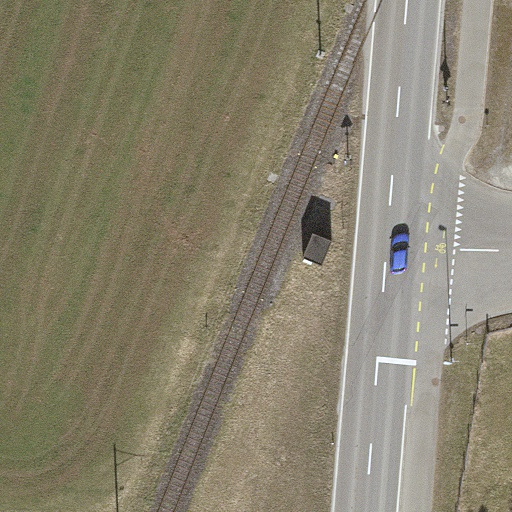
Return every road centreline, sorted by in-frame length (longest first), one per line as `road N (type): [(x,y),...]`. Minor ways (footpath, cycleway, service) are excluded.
road 1 (secondary): [(368,511),(387,247)]
road 2 (secondary): [(387,247),(409,0)]
road 3 (track): [(494,251),(511,123)]
road 4 (tertiary): [(387,247),(511,251)]
